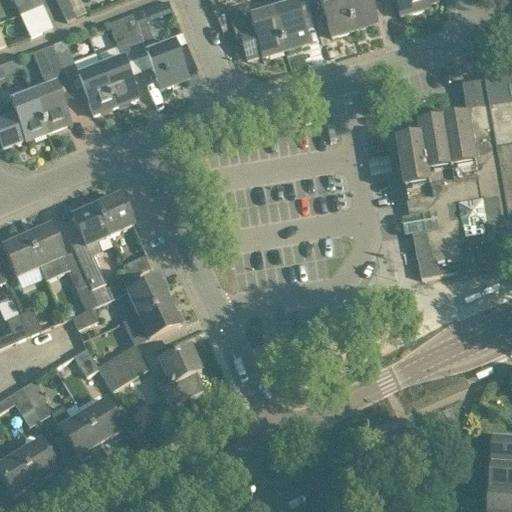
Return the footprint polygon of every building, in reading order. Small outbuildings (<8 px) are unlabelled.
[(11,0),(20,18),(43,8),(39,0),(11,0)] [(61,0),(57,2),(67,25),(87,16),(79,0),(61,0)] [(272,13),(284,54),(307,48),(295,7),(308,3),(306,0),(280,0),(281,0),(269,4),(272,13)] [(354,34),(343,0),(320,0),(319,0),(331,40),(354,34)] [(368,0),(343,0),(354,34),(377,27),(369,2),(368,0)] [(393,0),(399,20),(428,11),(427,8),(437,5),(435,0),(393,0)] [(43,8),(20,18),(31,41),(53,31),(43,8)] [(261,59),(261,61),(284,54),(272,13),(231,26),(236,41),(239,40),(246,64),(261,59)] [(144,14),(124,21),(135,49),(142,45),(144,50),(154,46),(146,26),(148,25),(144,14)] [(124,21),(109,27),(120,55),(135,49),(124,21)] [(66,44),(52,49),(65,83),(66,83),(77,79),(79,78),(74,65),(66,44)] [(145,56),(152,75),(160,93),(188,82),(173,45),(145,56)] [(54,87),(31,96),(46,136),(70,127),(61,104),(71,100),(65,83),(52,49),(33,56),(44,83),(52,80),(54,87)] [(130,83),(122,61),(98,70),(113,111),(137,101),(130,83)] [(113,111),(98,70),(79,78),(77,79),(92,119),(113,111)] [(490,240),(511,236),(511,77),(486,82),(486,84),(463,88),(469,121),(420,129),(423,140),(399,145),(412,221),(403,222),(404,229),(406,238),(414,237),(422,282),(495,270),(490,240)] [(46,136),(31,96),(10,104),(14,115),(15,119),(12,120),(10,117),(0,121),(0,145),(2,151),(24,142),(25,144),(46,136)] [(119,199),(95,210),(109,241),(132,230),(119,199)] [(109,241),(95,210),(71,221),(85,251),(109,241)] [(45,284),(69,274),(49,230),(25,241),(39,272),(45,284)] [(39,272),(25,241),(2,251),(16,282),(39,272)] [(150,272),(144,260),(122,269),(127,282),(150,272)] [(127,297),(138,320),(168,305),(163,296),(166,295),(167,291),(163,282),(160,281),(157,282),(132,293),(127,296),(127,297)] [(89,287),(76,293),(86,315),(92,312),(98,309),(89,287)] [(168,305),(138,320),(123,326),(134,350),(179,329),(179,328),(181,327),(182,324),(178,315),(175,314),(172,315),(168,305)] [(98,325),(92,312),(86,315),(72,321),(78,334),(98,325)] [(30,313),(18,319),(27,341),(40,335),(30,313)] [(314,314),(313,334),(321,335),(322,315),(314,314)] [(12,336),(0,341),(0,353),(15,346),(15,347),(27,341),(18,319),(7,324),(12,336)] [(154,381),(159,390),(167,409),(202,393),(195,377),(200,375),(189,351),(159,365),(165,379),(162,380),(161,378),(154,381)] [(85,382),(88,380),(98,374),(96,372),(85,354),(72,361),(85,382)] [(116,360),(96,372),(98,374),(104,384),(124,373),(116,360)] [(111,396),(112,395),(131,384),(124,373),(104,384),(111,396)] [(34,385),(20,394),(32,414),(46,406),(34,385)] [(20,394),(0,405),(0,417),(15,408),(22,420),(32,414),(20,394)] [(99,398),(78,412),(99,447),(121,434),(116,425),(127,419),(120,408),(112,413),(105,402),(103,404),(99,398)] [(99,447),(78,412),(75,408),(65,414),(63,410),(51,418),(77,461),(78,460),(79,462),(82,463),(90,458),(91,455),(90,453),(99,447)] [(488,455),(487,466),(511,468),(511,442),(494,441),(493,456),(488,455)] [(40,446),(18,459),(35,487),(57,473),(40,446)] [(35,487),(18,459),(0,469),(0,479),(13,500),(35,487)] [(492,478),(490,492),(511,493),(511,468),(487,466),(486,477),(492,478)] [(484,506),(483,511),(511,511),(511,493),(490,492),(489,506),(484,506)]
